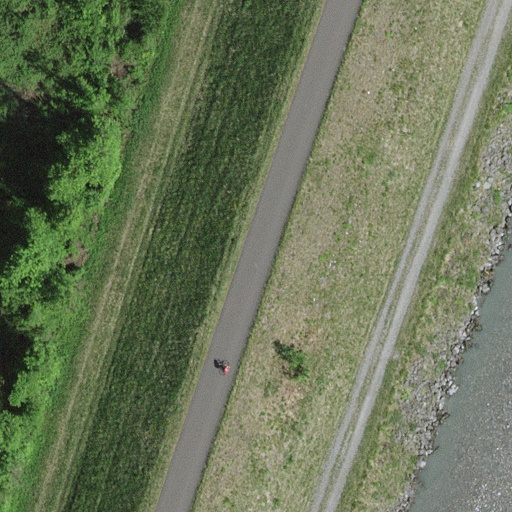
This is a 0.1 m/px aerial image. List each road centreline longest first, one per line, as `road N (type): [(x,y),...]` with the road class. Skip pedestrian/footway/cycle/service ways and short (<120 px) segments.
road 1 (track): [(347,0),(174,511)]
road 2 (track): [(499,0),(331,511)]
